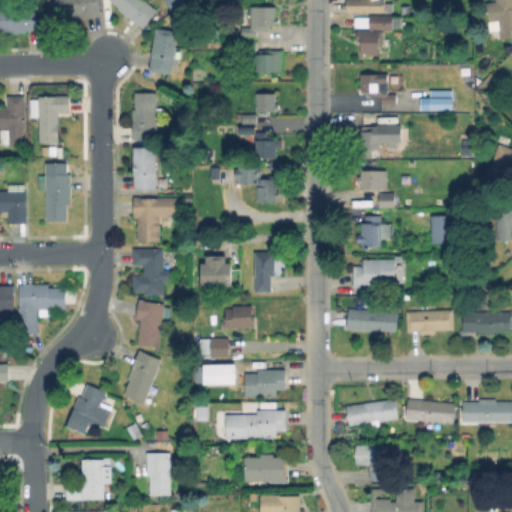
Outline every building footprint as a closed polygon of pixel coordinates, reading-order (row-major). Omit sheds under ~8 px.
[(98,0),(100,13),(71,17),(71,15),(50,18),(47,0),(98,0)] [(146,0),(157,9),(143,27),(135,20),(134,21),(118,8),(118,7),(109,0),(146,0)] [(386,0),(386,11),(346,11),(346,0),(386,0)] [(511,0),(511,36),(500,38),(498,20),(488,21),(486,2),(496,0),(511,0)] [(410,13),(401,14),(400,5),(410,5),(410,13)] [(275,6),(275,16),(278,16),(278,23),(275,23),(275,24),(269,24),(269,30),(257,30),(257,36),(241,36),(241,26),(252,26),(252,23),(249,23),(249,8),(256,8),(256,6),(275,6)] [(0,8),(36,8),(37,30),(26,30),(26,32),(3,32),(3,30),(0,30),(0,8)] [(392,16),(392,30),(377,30),(377,54),(360,54),(361,42),(357,42),(358,31),(369,31),(369,16),(392,16)] [(178,31),(171,73),(149,69),(156,27),(178,31)] [(256,41),(256,50),(234,50),(234,41),(256,41)] [(275,53),(275,54),(277,54),(277,60),(275,60),(275,71),(257,71),(256,53),(275,53)] [(471,68),(471,76),(459,76),(459,68),(471,68)] [(396,93),(396,103),(381,103),(381,96),(361,96),(361,73),(379,73),(379,89),(387,89),(388,93),(396,93)] [(469,78),(469,87),(455,87),(456,78),(469,78)] [(156,91),(157,138),(132,139),(132,108),(135,108),(135,91),(156,91)] [(275,92),(275,103),(278,103),(278,109),(276,109),(276,110),(269,110),(269,112),(265,112),(265,110),(256,110),(256,93),(275,92)] [(24,95),(24,144),(0,144),(0,107),(7,107),(7,95),(24,95)] [(70,95),(70,112),(58,112),(59,141),(39,141),(39,116),(30,116),(30,98),(39,98),(39,95),(70,95)] [(453,96),(453,109),(427,109),(427,96),(453,96)] [(256,113),(256,123),(242,123),(242,117),(237,117),(237,113),(256,113)] [(379,114),(379,148),(372,148),(372,157),(359,157),(359,147),(361,147),(361,137),(358,137),(358,133),(361,133),(361,131),(370,131),(369,126),(362,126),(362,114),(379,114)] [(266,130),(266,131),(267,139),(275,139),(275,141),(278,140),(278,146),(275,146),(276,157),(257,157),(257,155),(249,155),(249,134),(234,134),(234,125),(255,124),(255,130),(266,130)] [(511,146),(511,171),(507,186),(485,178),(499,142),(511,146)] [(161,163),(160,173),(156,173),(156,188),(134,188),(134,146),(156,146),(156,163),(161,163)] [(71,173),(71,203),(67,203),(67,220),(46,220),(46,189),(39,189),(39,174),(47,174),(47,165),(66,164),(67,173),(71,173)] [(261,165),(261,178),(276,178),(276,190),(279,190),(279,196),(276,196),(276,201),(256,202),(256,182),(238,182),(238,178),(237,178),(236,168),(239,168),(239,165),(261,165)] [(380,169),(380,176),(385,176),(385,186),(380,186),(380,188),(361,188),(361,183),(357,183),(357,176),(361,176),(361,169),(380,169)] [(25,183),(24,189),(26,189),(27,222),(8,223),(8,211),(0,211),(0,190),(8,190),(8,184),(25,183)] [(394,192),(394,206),(378,207),(378,192),(394,192)] [(511,239),(496,239),(496,195),(511,195),(511,239)] [(140,197),(177,196),(177,216),(159,216),(159,219),(163,219),(163,224),(159,224),(159,241),(138,241),(138,216),(133,216),(133,196),(140,196),(140,197)] [(380,208),(380,211),(381,211),(381,246),(361,246),(361,241),(357,242),(357,234),(361,234),(361,222),(365,222),(365,208),(380,208)] [(455,215),(455,243),(430,243),(430,214),(455,215)] [(163,247),(163,269),(173,269),(173,280),(163,280),(163,294),(144,294),(144,291),(133,291),(133,286),(131,286),(131,280),(133,280),(133,274),(145,274),(145,269),(143,269),(143,264),(133,264),(133,247),(163,247)] [(274,251),(275,275),(271,275),(271,291),(255,291),(254,251),(274,251)] [(394,258),(394,282),(382,282),(382,286),(353,286),(353,265),(363,264),(363,258),(394,258)] [(231,260),(230,286),(203,285),(203,260),(231,260)] [(66,286),(66,308),(51,308),(51,315),(39,315),(39,308),(37,308),(37,333),(19,333),(19,283),(49,283),(49,286),(66,286)] [(0,284),(14,284),(14,309),(0,309),(0,284)] [(171,306),(169,321),(166,321),(165,325),(162,325),(159,347),(137,344),(141,319),(136,318),(139,298),(146,299),(145,300),(165,303),(164,305),(171,306)] [(250,305),(251,326),(224,327),(224,325),(222,325),(222,320),(223,320),(223,317),(226,317),(226,308),(233,307),(233,305),(250,305)] [(397,312),(396,331),(347,327),(349,308),(397,312)] [(435,329),(435,332),(420,333),(419,330),(407,331),(406,310),(452,308),(454,329),(435,329)] [(510,311),(510,331),(493,331),(493,334),(477,334),(477,331),(463,331),(463,311),(510,311)] [(228,337),(228,356),(211,356),(211,355),(204,355),(204,337),(228,337)] [(162,358),(144,402),(124,394),(130,379),(127,379),(139,349),(162,358)] [(0,362),(8,362),(9,380),(0,380),(0,362)] [(235,366),(235,385),(205,384),(205,365),(235,366)] [(285,367),(285,389),(277,389),(277,396),(245,396),(245,394),(240,395),(240,384),(245,384),(244,372),(258,372),(258,368),(285,367)] [(106,391),(102,401),(112,406),(104,426),(93,422),(91,427),(88,426),(85,433),(67,426),(79,395),(82,396),(87,383),(106,391)] [(398,418),(349,425),(346,404),(395,397),(398,418)] [(456,402),(454,423),(405,418),(407,397),(456,402)] [(496,398),(496,401),(511,401),(511,419),(463,420),(463,401),(479,400),(479,398),(496,398)] [(285,408),(286,430),(276,430),(277,436),(245,437),(244,414),(257,413),(257,409),(285,408)] [(209,412),(209,421),(196,421),(196,412),(209,412)] [(143,433),(132,439),(126,426),(136,421),(143,433)] [(402,443),(402,463),(390,463),(390,478),(370,478),(369,464),(356,464),(356,461),(354,461),(354,457),(355,457),(355,443),(402,443)] [(171,452),(171,494),(150,494),(150,475),(147,475),(147,452),(171,452)] [(285,455),(285,460),(288,460),(288,481),(270,481),(270,479),(245,479),(245,456),(261,456),(261,453),(274,453),(274,456),(285,455)] [(110,469),(110,481),(105,481),(105,498),(84,498),(84,499),(66,499),(67,481),(82,481),(82,458),(104,458),(104,469),(110,469)] [(423,500),(423,511),(372,511),(372,487),(414,487),(414,500),(423,500)] [(300,494),(300,511),(302,511),(260,511),(260,493),(280,493),(280,494),(300,494)]
